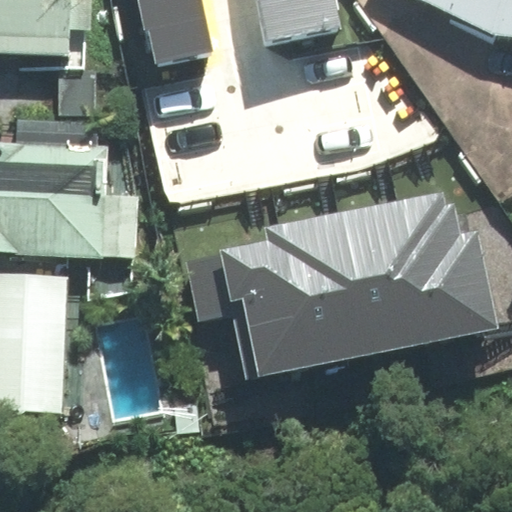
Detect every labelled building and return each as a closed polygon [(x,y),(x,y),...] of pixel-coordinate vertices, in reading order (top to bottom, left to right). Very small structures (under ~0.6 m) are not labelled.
[(0,0),(0,73),(53,76),(50,132),(6,130),(5,155),(0,154),(0,424),(57,427),(65,278),(129,281),(132,214),(97,212),(99,159),(92,159),(96,78),(84,77),(87,0),(0,0)] [(201,0),(142,0),(155,56),(211,44),(201,0)] [(320,0),(260,0),(267,35),(325,25),(320,0)] [(511,0),(375,0),(499,57),(511,58),(511,0)] [(330,32),(137,74),(163,195),(356,152),(330,32)] [(449,210),(405,219),(426,327),(489,315),(474,238),(455,242),(449,210)] [(394,222),(335,233),(356,341),(415,330),(394,222)] [(325,235),(268,246),(289,354),(346,343),(325,235)] [(258,244),(200,255),(223,375),(281,364),(258,244)]
